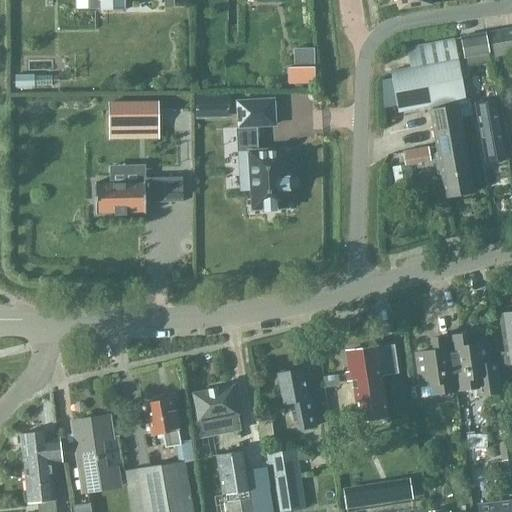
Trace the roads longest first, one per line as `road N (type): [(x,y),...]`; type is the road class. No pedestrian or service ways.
road 1 (unclassified): [(45,319),(205,320),(355,289)]
road 2 (residential): [(356,212),(368,43)]
road 3 (unclassified): [(355,289),(511,249)]
road 4 (residential): [(368,43),(407,21),(511,5)]
